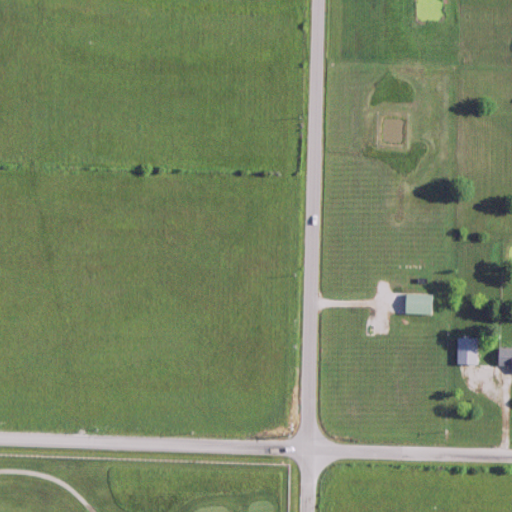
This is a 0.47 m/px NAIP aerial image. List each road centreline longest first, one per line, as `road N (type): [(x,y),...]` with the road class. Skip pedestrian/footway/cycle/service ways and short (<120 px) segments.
road 1 (residential): [(0,441),(511,457)]
road 2 (residential): [(320,0),(310,511)]
